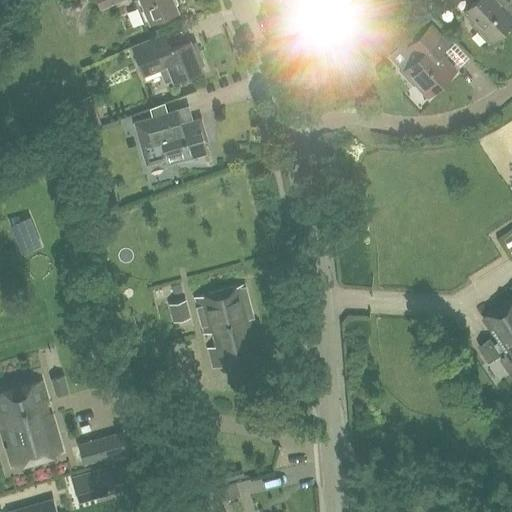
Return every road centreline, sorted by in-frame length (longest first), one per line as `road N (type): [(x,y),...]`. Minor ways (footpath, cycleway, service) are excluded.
road 1 (residential): [(337,511),(318,301),(289,131)]
road 2 (residential): [(289,131),(351,117),(443,123),(511,89)]
road 3 (residential): [(289,131),(240,0)]
